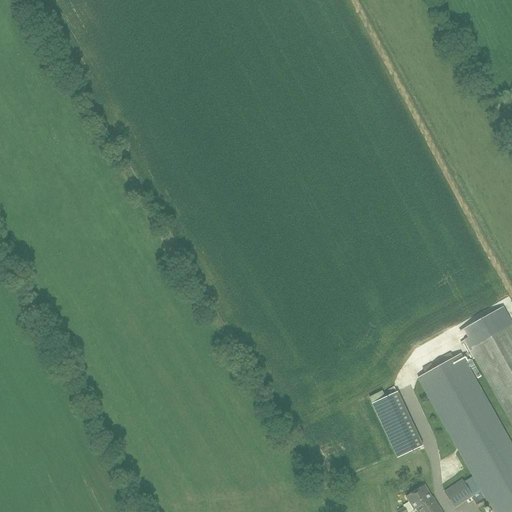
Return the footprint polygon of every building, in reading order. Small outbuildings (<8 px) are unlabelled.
[(460,331),(511,423),(511,322),(503,307),(460,331)] [(418,378),(492,511),(511,511),(511,446),(461,355),(418,378)] [(398,458),(423,446),(398,392),(372,403),(398,458)] [(454,508),(474,496),(463,480),(444,492),(454,508)] [(433,498),(425,486),(406,498),(414,510),(416,509),(418,511),(442,511),(434,498),(433,498)]
